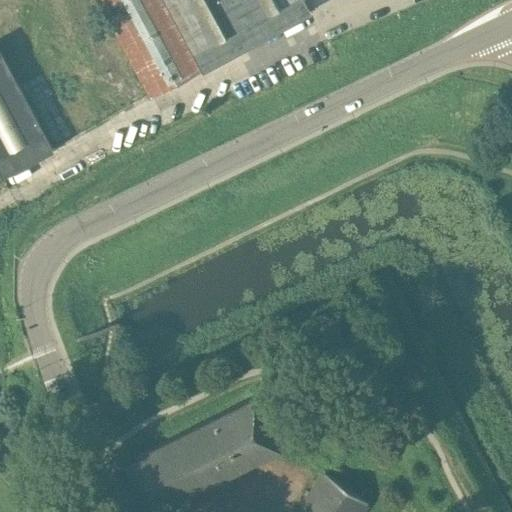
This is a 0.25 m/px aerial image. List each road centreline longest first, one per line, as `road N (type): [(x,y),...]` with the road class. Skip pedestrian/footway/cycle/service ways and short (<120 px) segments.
road 1 (residential): [(84,511),(78,460),(30,301),(45,253),(63,236),(500,26)]
road 2 (unclassified): [(0,199),(384,0)]
